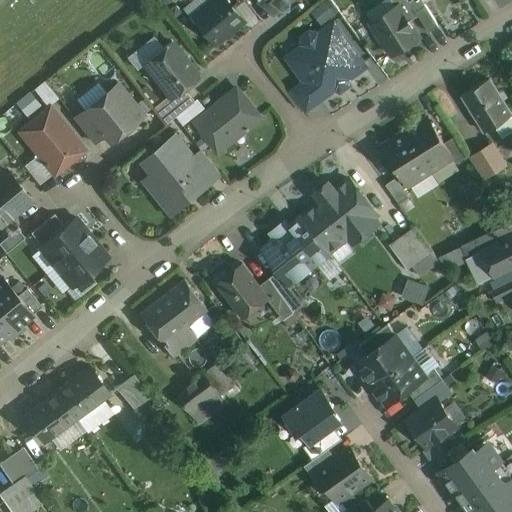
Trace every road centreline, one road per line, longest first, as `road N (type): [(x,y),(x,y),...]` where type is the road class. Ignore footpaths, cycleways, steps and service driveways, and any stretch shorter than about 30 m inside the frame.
road 1 (residential): [(314,142),(511,26)]
road 2 (residential): [(149,267),(314,142)]
road 3 (residential): [(0,388),(149,267)]
road 4 (residential): [(437,511),(357,399)]
